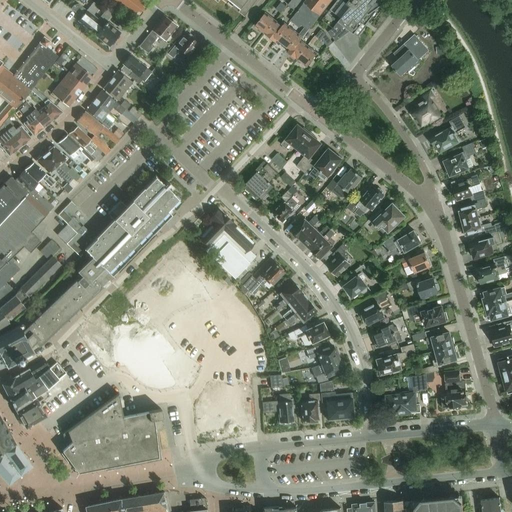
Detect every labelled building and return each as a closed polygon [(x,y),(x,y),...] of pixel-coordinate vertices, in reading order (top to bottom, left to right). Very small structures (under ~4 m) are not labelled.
[(141,13),(144,9),(142,7),(146,2),(143,0),(114,0),(134,16),(138,11),(141,13)] [(224,0),(239,12),(244,16),(257,0),(224,0)] [(301,2),(298,0),(292,0),(287,6),(294,11),(301,2)] [(307,0),(298,11),(307,18),(306,20),(312,25),(332,0),(331,0),(307,0)] [(333,29),(340,38),(350,31),(354,34),(363,23),(361,22),(367,13),(369,15),(383,4),(379,0),(338,0),(330,10),(341,18),(333,28),(333,29)] [(94,3),(87,11),(86,11),(78,21),(110,46),(120,33),(107,23),(115,12),(109,7),(98,20),(94,17),(101,8),(94,3)] [(280,14),(286,7),(282,4),(276,11),(280,14)] [(302,25),(306,20),(307,18),(298,11),(295,16),(301,21),(297,26),(300,27),(302,25)] [(265,34),(275,21),(266,14),(256,26),(265,34)] [(177,27),(164,16),(140,47),(148,54),(153,48),(151,46),(158,38),(156,37),(158,34),(166,41),(168,41),(170,38),(170,36),(177,27)] [(293,22),(297,26),(301,21),(295,16),(291,21),(293,22)] [(312,25),(306,20),(302,25),(304,27),(305,27),(308,30),(312,25)] [(278,39),(288,26),(285,24),(283,27),(275,21),(265,34),(276,42),(278,39)] [(288,49),(299,35),(299,34),(288,26),(278,39),(276,42),(277,40),(288,49)] [(304,27),(299,34),(299,35),(303,37),(308,30),(305,27),(304,27)] [(321,29),(316,36),(321,40),(322,39),(328,46),(333,43),(326,33),(321,29)] [(336,42),(340,38),(333,29),(328,32),(336,42)] [(174,46),(168,54),(173,58),(179,50),(185,55),(186,56),(187,57),(190,53),(198,42),(186,34),(184,37),(182,35),(177,43),(179,44),(176,47),(174,46)] [(48,47),(48,46),(49,45),(53,41),(46,35),(42,40),(42,41),(41,42),(42,42),(48,47)] [(307,46),(300,40),(303,38),(303,37),(299,35),(288,49),(287,51),(297,59),(307,46)] [(399,60),(393,65),(403,77),(404,78),(409,74),(408,72),(430,52),(415,35),(409,40),(399,49),(404,55),(399,60)] [(40,42),(13,76),(14,76),(15,77),(23,84),(25,85),(31,90),(58,56),(41,43),(40,42)] [(307,46),(297,59),(307,67),(317,54),(307,46)] [(63,53),(56,62),(60,65),(67,56),(63,53)] [(144,82),(152,73),(130,55),(123,64),(124,65),(121,70),(139,84),(142,81),(144,82)] [(186,56),(178,67),(184,71),(192,60),(187,57),(186,56)] [(15,77),(14,76),(13,76),(12,75),(15,71),(4,63),(1,67),(0,65),(0,95),(10,103),(16,109),(16,108),(31,90),(25,85),(23,84),(22,86),(13,79),(15,77)] [(84,87),(92,77),(76,64),(68,74),(84,87)] [(153,74),(161,80),(163,77),(155,70),(153,74)] [(103,89),(119,101),(133,83),(118,71),(103,89)] [(75,98),(84,87),(68,74),(59,85),(75,98)] [(68,107),(75,98),(59,85),(52,94),(68,107)] [(30,91),(31,92),(44,103),(46,106),(42,109),(53,121),(63,113),(33,88),(30,91)] [(413,111),(424,129),(432,124),(432,122),(442,117),(437,109),(438,108),(434,102),(433,103),(431,99),(435,97),(431,90),(421,96),(424,101),(419,103),(420,106),(413,111)] [(119,113),(123,108),(123,107),(120,105),(102,91),(94,101),(109,113),(113,108),(119,113)] [(123,108),(126,110),(130,105),(124,100),(120,105),(123,107),(123,108)] [(105,117),(109,113),(94,101),(86,111),(108,128),(113,123),(105,117)] [(42,109),(38,112),(35,109),(34,111),(27,103),(23,105),(30,114),(43,129),(53,121),(42,109)] [(476,104),(471,107),(475,114),(479,111),(481,111),(477,104),(476,104)] [(34,137),(43,129),(30,114),(23,105),(20,108),(21,109),(14,114),(34,137)] [(116,144),(120,140),(85,112),(77,122),(95,136),(99,130),(116,144)] [(162,118),(158,115),(152,121),(155,124),(162,118)] [(453,127),(431,139),(434,146),(436,145),(440,152),(458,142),(454,134),(466,128),(459,116),(450,121),(453,127)] [(22,146),(31,139),(21,126),(16,129),(13,126),(14,126),(8,118),(3,124),(22,146)] [(0,146),(9,157),(22,146),(3,124),(0,127),(0,146)] [(298,149),(310,134),(298,125),(287,140),(285,139),(281,144),(287,148),(291,143),(298,149)] [(91,155),(94,151),(87,144),(91,140),(90,140),(77,127),(69,134),(84,149),(91,155)] [(123,134),(117,129),(114,133),(120,138),(123,134)] [(305,173),(314,161),(310,157),(321,143),(310,134),(298,149),(306,155),(297,166),(305,173)] [(95,159),(84,149),(82,150),(68,136),(57,144),(73,159),(78,155),(74,152),(78,149),(81,152),(92,162),(95,159)] [(486,138),(479,141),(482,147),(488,144),(486,138)] [(473,166),(469,158),(470,158),(470,156),(477,153),(472,143),(462,147),(465,153),(445,161),(451,176),(473,166)] [(102,144),(98,148),(105,155),(109,151),(102,144)] [(66,159),(56,150),(53,147),(45,154),(56,163),(58,166),(66,173),(76,182),(80,177),(70,169),(69,170),(62,163),(66,159)] [(316,166),(310,174),(316,179),(319,175),(325,180),(341,159),(329,149),(316,166)] [(287,161),(277,152),(271,158),(281,167),(287,161)] [(58,166),(56,163),(45,154),(36,161),(49,173),(54,169),(61,176),(60,176),(68,184),(73,180),(66,173),(58,166)] [(51,188),(56,182),(51,177),(48,176),(34,163),(25,170),(37,183),(41,179),(51,188)] [(247,185),(245,187),(259,201),(261,197),(263,199),(274,186),(271,183),(270,182),(278,173),(267,164),(263,168),(260,165),(251,174),(253,176),(246,184),(247,185)] [(346,197),(349,193),(363,177),(352,169),(348,173),(347,173),(338,184),(333,180),(327,187),(339,197),(342,197),(346,197)] [(42,188),(37,183),(25,170),(22,173),(17,179),(30,192),(29,193),(49,212),(54,207),(44,198),(43,199),(37,194),(42,188)] [(285,171),(280,176),(290,186),(295,181),(285,171)] [(473,178),(464,181),(463,180),(453,183),(455,192),(454,194),(454,197),(456,199),(457,199),(457,200),(464,198),(465,202),(474,199),(485,196),(483,190),(482,191),(471,194),(469,187),(479,184),(480,184),(477,175),(472,177),(473,178)] [(11,176),(0,187),(0,186),(0,223),(14,208),(28,193),(11,176)] [(81,276),(56,300),(23,332),(30,347),(35,342),(40,347),(101,288),(101,286),(100,284),(99,283),(109,273),(112,277),(172,215),(168,211),(179,200),(171,192),(174,190),(166,182),(163,184),(156,177),(127,206),(121,201),(112,210),(117,215),(114,219),(85,250),(93,257),(78,272),(81,276)] [(63,188),(68,194),(73,189),(67,183),(63,188)] [(479,184),(469,187),(471,194),(482,191),(479,184)] [(293,186),(288,191),(293,195),(298,191),(293,186)] [(370,207),(373,209),(384,195),(384,194),(384,192),(382,189),(379,188),(375,190),(371,187),(359,202),(354,198),(347,208),(357,216),(358,215),(361,217),(363,214),(364,214),(370,207)] [(297,205),(298,203),(286,192),(281,197),(284,200),(278,206),(279,207),(273,213),(282,223),(294,210),(296,212),(300,207),(297,205)] [(35,227),(49,212),(28,193),(14,208),(35,227)] [(463,222),(478,218),(476,209),(486,206),(484,199),(478,201),(478,204),(459,209),(463,222)] [(317,204),(312,200),(304,208),(309,212),(317,204)] [(76,233),(66,243),(71,248),(81,236),(81,235),(84,232),(81,228),(82,228),(67,214),(75,205),(71,201),(58,215),(67,224),(76,233)] [(378,219),(374,215),(364,225),(372,233),(377,227),(379,230),(381,228),(386,233),(404,216),(393,204),(378,219)] [(31,232),(35,227),(14,208),(0,223),(0,269),(2,268),(10,260),(23,247),(30,253),(41,241),(31,232)] [(255,243),(225,215),(218,209),(208,220),(213,224),(199,239),(209,248),(206,251),(235,279),(256,256),(249,250),(255,243)] [(313,226),(320,219),(316,216),(309,223),(304,217),(291,231),(300,239),(313,226)] [(486,235),(496,232),(495,226),(492,227),(491,224),(480,226),(478,218),(463,222),(466,235),(479,231),(479,233),(485,231),(486,235)] [(66,243),(76,233),(67,224),(57,235),(66,243)] [(311,250),(330,230),(326,226),(320,233),(313,226),(300,239),(311,250)] [(333,246),(328,240),(334,234),(330,230),(311,250),(320,259),(333,246)] [(389,252),(398,247),(402,254),(421,243),(414,231),(398,240),(395,235),(383,243),(389,252)] [(491,255),(492,255),(489,245),(501,242),(499,232),(497,233),(496,232),(486,235),(491,234),(493,239),(470,244),(470,245),(469,245),(468,246),(468,248),(468,249),(470,250),(473,250),(475,258),(487,255),(488,256),(491,255)] [(48,260),(52,256),(60,249),(51,240),(40,252),(48,260)] [(349,264),(345,259),(349,255),(345,251),(348,248),(343,244),(333,255),(336,258),(328,266),(337,275),(349,264)] [(410,256),(401,259),(405,267),(411,265),(414,273),(432,265),(427,253),(411,259),(410,256)] [(0,328),(9,322),(8,321),(24,307),(21,303),(61,265),(52,256),(48,260),(15,294),(9,300),(0,307),(0,328)] [(489,265),(489,266),(477,269),(479,274),(476,277),(477,280),(477,281),(481,282),(481,283),(499,278),(499,280),(508,277),(505,265),(507,264),(505,257),(493,260),(494,263),(489,265)] [(0,288),(5,284),(19,269),(10,260),(2,268),(0,269),(0,288)] [(266,270),(262,274),(261,274),(256,280),(252,276),(243,286),(248,291),(257,282),(262,286),(267,280),(272,285),(284,272),(273,263),(267,271),(266,270)] [(364,264),(352,274),(355,278),(344,286),(352,298),(367,286),(363,281),(371,274),(364,264)] [(416,289),(419,288),(423,297),(438,292),(433,279),(421,283),(420,279),(400,286),(402,291),(410,289),(410,290),(416,288),(416,289)] [(287,304),(301,292),(293,282),(279,294),(283,299),(275,306),(278,311),(287,304)] [(0,307),(9,300),(15,294),(5,284),(0,288),(0,307)] [(484,307),(511,299),(511,292),(507,294),(505,287),(481,294),(484,307)] [(384,317),(381,310),(392,305),(385,291),(374,297),(377,303),(361,311),(368,325),(384,317)] [(286,320),(309,302),(301,292),(287,304),(291,309),(283,316),(286,320)] [(511,299),(484,307),(488,320),(511,313),(511,312),(510,307),(511,306),(511,299)] [(262,310),(267,305),(263,301),(258,306),(262,310)] [(289,324),(298,317),(303,323),(317,311),(309,302),(286,320),(289,324)] [(414,316),(416,323),(425,320),(426,326),(445,321),(442,307),(422,312),(420,304),(407,308),(410,317),(414,316)] [(499,329),(491,331),(495,346),(511,341),(511,320),(498,324),(499,329)] [(305,326),(287,334),(290,338),(294,340),(297,339),(300,337),(304,345),(308,345),(312,343),(328,335),(322,323),(307,330),(305,326)] [(23,332),(19,326),(0,335),(0,354),(1,356),(7,368),(16,363),(16,364),(24,360),(23,357),(33,352),(30,347),(23,332)] [(397,326),(391,328),(390,326),(382,329),(383,332),(375,335),(379,346),(388,343),(389,346),(398,342),(398,341),(402,339),(397,326)] [(135,341),(144,347),(153,335),(143,328),(135,341)] [(439,328),(413,336),(414,342),(427,338),(428,344),(434,342),(436,351),(455,345),(453,338),(450,337),(449,333),(441,335),(439,328)] [(275,330),(270,334),(274,340),(279,336),(275,330)] [(207,396),(250,390),(246,358),(243,362),(242,360),(238,357),(245,356),(247,354),(240,349),(240,348),(233,343),(234,351),(225,353),(226,356),(218,358),(219,364),(214,365),(215,369),(212,373),(215,376),(212,380),(208,377),(209,389),(211,391),(207,396)] [(400,347),(402,353),(377,359),(381,374),(402,369),(400,361),(408,359),(407,354),(416,352),(414,344),(400,347)] [(321,365),(339,358),(336,350),(334,350),(333,347),(329,348),(328,347),(321,349),(320,345),(306,350),(312,367),(321,364),(321,365)] [(437,359),(433,360),(435,365),(435,367),(438,366),(458,360),(456,353),(457,353),(455,345),(436,351),(434,351),(437,359)] [(298,353),(288,357),(290,362),(300,359),(298,353)] [(285,357),(278,360),(281,372),(289,371),(285,357)] [(503,376),(511,373),(511,357),(499,361),(503,376)] [(339,358),(321,365),(324,373),(315,376),(318,383),(328,380),(327,378),(339,373),(338,372),(342,371),(341,367),(342,366),(339,358)] [(39,372),(49,366),(46,360),(2,385),(9,399),(41,376),(39,372)] [(66,373),(59,364),(57,362),(41,376),(9,399),(15,410),(29,401),(48,389),(53,384),(58,379),(66,373)] [(435,365),(422,369),(423,375),(439,370),(438,366),(435,367),(435,365)] [(446,383),(447,391),(447,397),(442,398),(443,408),(452,407),(453,408),(457,408),(458,406),(468,405),(466,381),(461,382),(460,371),(445,372),(446,383)] [(511,373),(503,376),(507,393),(511,391),(511,373)] [(281,375),(269,376),(271,388),(284,387),(281,375)] [(417,391),(428,390),(426,375),(412,376),(413,390),(409,391),(401,392),(403,414),(409,413),(421,412),(420,403),(418,403),(417,391)] [(351,393),(334,395),(333,381),(320,384),(322,402),(326,402),(327,419),(353,417),(351,393)] [(403,414),(401,392),(395,392),(395,387),(384,388),(387,415),(403,414)] [(161,409),(123,417),(118,394),(82,420),(62,436),(65,441),(61,446),(78,470),(102,465),(102,469),(147,460),(146,457),(155,455),(154,452),(158,452),(156,431),(155,431),(154,420),(163,418),(161,409)] [(278,409),(279,424),(282,423),(282,425),(287,426),(292,424),(291,422),(294,422),(292,400),(290,400),(289,394),(278,395),(279,401),(269,402),(270,410),(278,409)] [(317,410),(318,410),(317,400),(319,400),(319,394),(309,395),(310,402),(301,402),(303,421),(318,419),(317,410)] [(16,412),(26,428),(46,416),(41,408),(46,402),(44,399),(39,403),(37,400),(16,412)] [(0,454),(15,444),(0,416),(0,454)] [(32,467),(31,466),(19,449),(15,444),(0,454),(0,474),(9,484),(32,467)] [(116,501),(87,506),(87,507),(88,511),(168,511),(165,491),(116,501)] [(421,499),(403,501),(403,511),(463,511),(462,495),(455,496),(452,493),(449,497),(427,499),(424,496),(421,499)] [(502,511),(501,502),(500,497),(482,500),(483,511),(501,511),(502,511),(503,511),(502,511)] [(205,498),(190,500),(192,510),(208,509),(207,500),(207,499),(206,498),(205,498)] [(385,501),(385,511),(403,511),(403,501),(403,500),(385,501)] [(376,511),(375,502),(353,504),(353,508),(348,509),(348,511),(376,511)]
